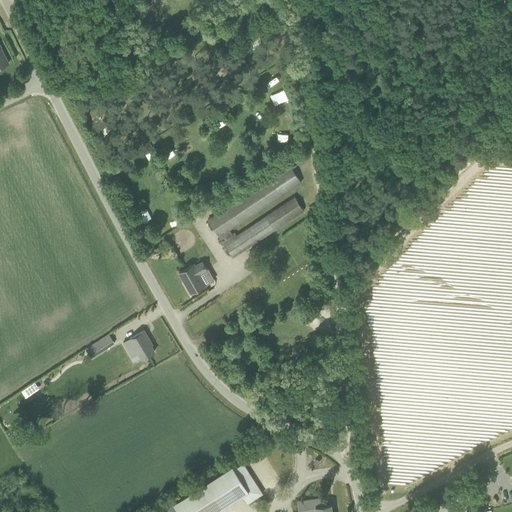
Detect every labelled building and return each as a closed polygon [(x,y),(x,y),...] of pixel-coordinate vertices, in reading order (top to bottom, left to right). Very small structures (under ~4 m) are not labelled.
[(0,67),(9,63),(0,45),(0,67)] [(287,93),(271,93),(272,104),(287,104),(287,93)] [(219,130),(228,127),(225,118),(216,121),(219,130)] [(208,219),(224,244),(234,237),(233,234),(229,229),(301,182),(290,165),(208,219)] [(304,210),(295,196),(237,235),(235,233),(233,234),(234,237),(224,244),(233,256),(304,210)] [(194,264),(179,272),(191,293),(206,284),(200,273),(207,269),(202,261),(195,265),(194,264)] [(151,341),(144,330),(130,338),(142,359),(154,351),(149,342),(151,341)] [(92,344),(98,354),(115,343),(108,333),(92,344)] [(173,504),(177,511),(215,511),(242,495),(248,504),(263,493),(243,463),(234,469),(232,465),(173,504)] [(331,511),(330,504),(326,505),(325,498),(308,500),(308,503),(298,504),(299,511),(309,511),(310,511),(309,511),(331,511)]
